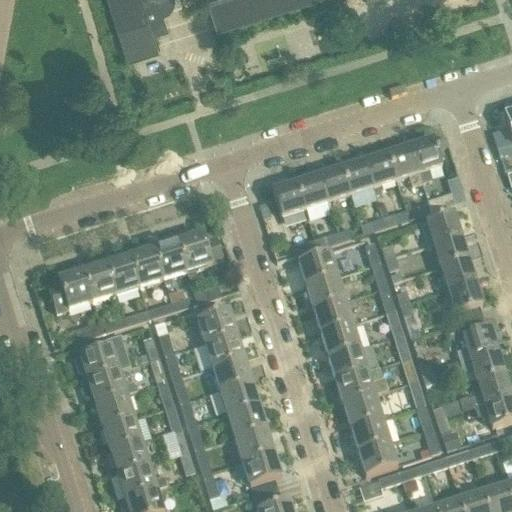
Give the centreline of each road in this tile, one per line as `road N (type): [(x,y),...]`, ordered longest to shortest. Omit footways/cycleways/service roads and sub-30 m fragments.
road 1 (residential): [(336,511),(227,169)]
road 2 (residential): [(227,169),(456,96)]
road 3 (residential): [(74,511),(0,284)]
road 4 (residential): [(0,238),(227,169)]
road 5 (residential): [(511,269),(456,96)]
